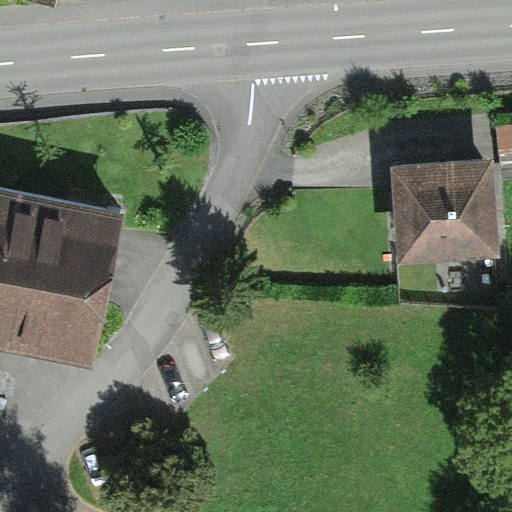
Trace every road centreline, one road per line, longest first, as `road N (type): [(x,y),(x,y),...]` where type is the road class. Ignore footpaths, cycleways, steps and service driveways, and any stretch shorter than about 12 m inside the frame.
road 1 (residential): [(249,44),(250,121),(234,174),(187,264),(139,342),(2,482)]
road 2 (secondary): [(249,44),(511,23)]
road 3 (secondary): [(0,63),(249,44)]
